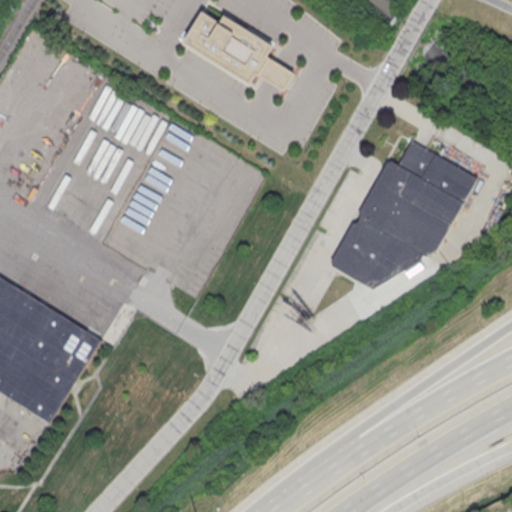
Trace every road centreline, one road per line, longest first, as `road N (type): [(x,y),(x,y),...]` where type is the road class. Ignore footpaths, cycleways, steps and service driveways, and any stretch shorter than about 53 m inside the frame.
road 1 (residential): [(95,511),(218,372),(426,0)]
road 2 (motorway): [(511,325),(352,432),(297,489)]
road 3 (motorway): [(511,359),(297,489)]
road 4 (motorway): [(355,511),(417,463),(511,411)]
road 5 (motorway): [(396,511),(511,446)]
